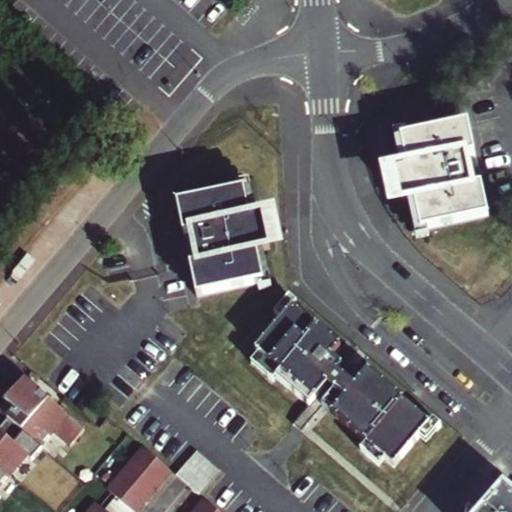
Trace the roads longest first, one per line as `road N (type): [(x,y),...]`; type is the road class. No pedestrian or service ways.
road 1 (residential): [(321,56),(249,63),(226,74),(0,337)]
road 2 (residential): [(321,56),(326,152),(343,213),(384,264),(487,351)]
road 3 (residential): [(504,0),(420,44),(321,56)]
road 4 (residential): [(511,410),(428,511)]
